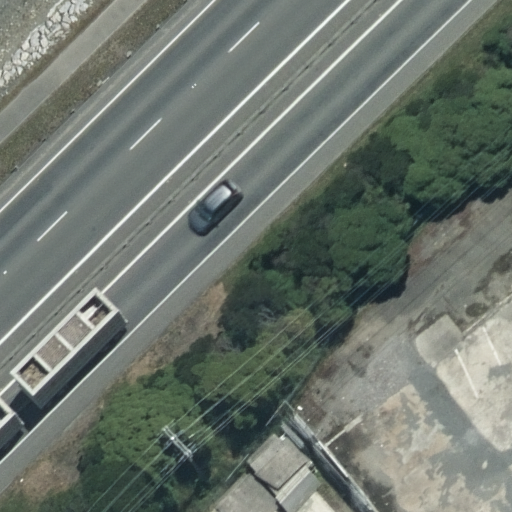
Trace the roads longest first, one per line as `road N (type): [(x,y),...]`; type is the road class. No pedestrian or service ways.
road 1 (trunk): [(417,0),(0,407)]
road 2 (trunk): [(0,265),(266,0)]
